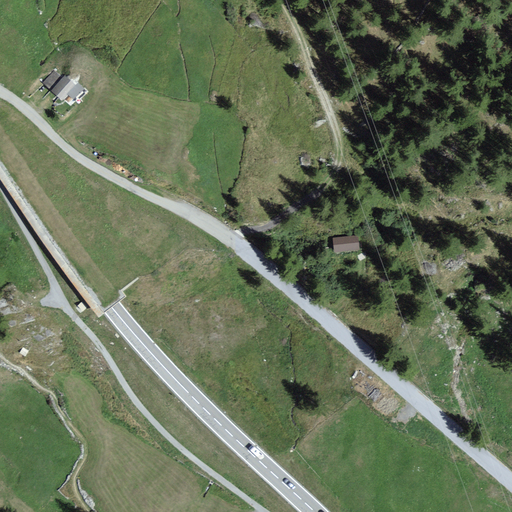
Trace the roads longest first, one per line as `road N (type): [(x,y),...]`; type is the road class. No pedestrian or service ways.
road 1 (residential): [(511,484),(215,227),(77,156),(0,91)]
road 2 (primary): [(0,132),(157,362),(313,511)]
road 3 (residential): [(265,511),(184,454),(137,406),(67,305),(0,181)]
road 4 (track): [(229,238),(291,210),(323,185),(339,157),(310,61),(281,0)]
